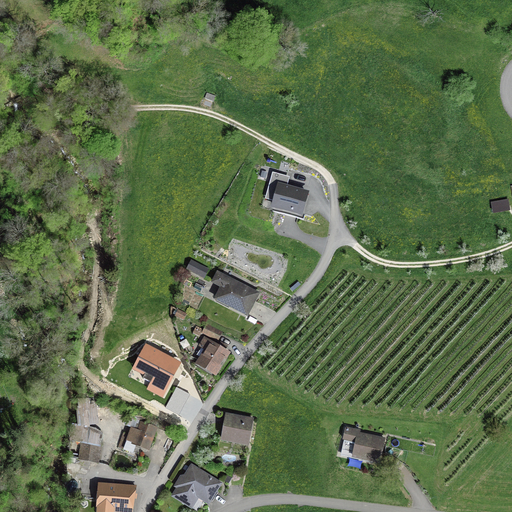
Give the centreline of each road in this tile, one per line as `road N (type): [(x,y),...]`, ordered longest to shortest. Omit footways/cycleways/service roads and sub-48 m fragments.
road 1 (residential): [(142,511),(220,380),(319,270),(335,233)]
road 2 (residential): [(125,107),(204,111),(310,162),(331,182),(335,233)]
road 3 (unclassified): [(226,511),(288,498),(411,511)]
road 4 (track): [(335,233),(377,260),(404,265),(511,243)]
road 5 (track): [(0,47),(68,100),(125,107)]
